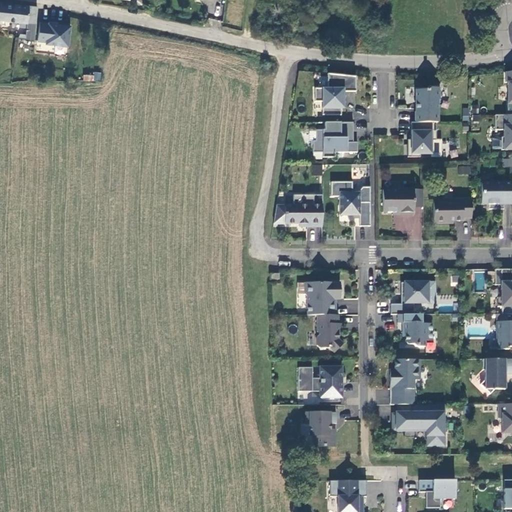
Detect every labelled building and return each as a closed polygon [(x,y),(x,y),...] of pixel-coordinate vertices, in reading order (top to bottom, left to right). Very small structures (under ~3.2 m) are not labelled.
[(0,18),(27,22),(35,23),(37,6),(0,1),(0,18)] [(25,39),(32,41),(35,23),(27,22),(25,39)] [(49,24),(40,22),(38,41),(47,42),(47,44),(68,47),(71,26),(58,25),(58,23),(49,22),(49,24)] [(328,86),(315,86),(315,100),(323,100),(323,113),(342,113),(342,106),(342,101),(344,101),(344,89),(357,90),(356,75),(328,70),(328,86)] [(429,90),(417,90),(417,122),(434,122),(439,122),(439,99),(440,99),(440,88),(431,88),(429,90)] [(511,114),(508,115),(496,115),(496,130),(504,130),(504,137),(502,137),(502,138),(493,138),(493,149),(502,149),(502,150),(511,149),(511,114)] [(316,141),(313,141),(313,153),(323,153),(323,157),(336,157),(336,152),(358,152),(358,142),(354,142),(354,122),(332,122),(332,129),(326,129),(326,130),(325,130),(316,130),(316,141)] [(437,140),(437,131),(434,131),(434,122),(417,122),(412,122),(412,140),(412,145),(408,144),(408,157),(421,157),(421,154),(432,154),(432,140),(437,140)] [(511,162),(511,158),(502,159),(502,167),(511,166),(511,162)] [(321,175),(322,165),(312,164),(311,174),(321,175)] [(458,166),(459,174),(470,173),(470,165),(458,166)] [(331,196),(340,196),(340,211),(344,215),(360,215),(360,226),(371,226),(371,187),(363,187),(359,191),(360,193),(353,193),(353,182),(331,182),(331,196)] [(489,209),(498,209),(498,204),(505,204),(511,204),(511,182),(482,183),(482,204),(490,204),(489,209)] [(415,215),(415,207),(414,190),(383,190),(383,212),(393,212),(393,211),(399,211),(399,215),(415,215)] [(414,190),(415,207),(423,207),(423,190),(414,190)] [(285,224),(300,224),(307,223),(307,226),(323,227),(323,195),(294,195),(294,205),(285,205),(285,224)] [(447,223),(447,221),(463,221),(463,218),(472,218),(472,199),(434,200),(434,223),(447,223)] [(274,223),(285,224),(285,205),(277,205),(274,223)] [(316,240),(316,231),(308,230),(307,240),(316,240)] [(511,269),(495,269),(495,285),(502,285),(502,297),(498,297),(498,307),(502,307),(503,314),(511,314),(511,269)] [(474,272),(476,290),(485,289),(483,271),(474,272)] [(308,315),(318,315),(336,315),(336,299),(336,298),(333,299),(333,294),(341,294),(341,282),(305,283),(305,294),(308,297),(308,315)] [(414,315),(414,303),(428,302),(428,293),(435,293),(435,283),(401,283),(401,294),(405,294),(405,304),(401,304),(391,304),(391,315),(398,315),(414,315)] [(339,315),(336,315),(318,315),(318,331),(320,334),(318,337),(318,346),(320,348),(330,348),(335,352),(343,344),(339,339),(339,333),(341,333),(341,324),(339,324),(339,315)] [(414,315),(398,315),(398,323),(402,323),(402,332),(406,332),(406,337),(406,342),(408,344),(413,344),(416,347),(426,347),(426,340),(433,340),(433,323),(422,323),(422,315),(414,315)] [(511,321),(497,322),(497,339),(498,340),(498,349),(509,349),(511,346),(511,321)] [(505,374),(511,374),(511,359),(483,359),(483,370),(486,370),(486,380),(481,385),(490,394),(495,389),(506,389),(505,374)] [(400,405),(414,405),(414,380),(420,380),(420,360),(395,360),(395,370),(390,370),(391,405),(400,405)] [(321,368),(321,378),(313,378),(313,368),(299,368),(299,392),(321,391),(321,398),(342,397),(342,382),(334,382),(334,378),(342,378),(342,368),(321,368)] [(443,435),(443,404),(414,405),(400,405),(400,415),(394,415),(395,429),(427,429),(427,435),(430,436),(430,446),(446,446),(446,435),(443,435)] [(511,436),(511,435),(511,404),(499,404),(499,418),(502,418),(502,433),(511,433),(511,436)] [(314,446),(336,446),(336,430),(331,430),(331,424),(337,423),(337,412),(306,413),(306,424),(310,424),(310,435),(314,435),(314,446)] [(511,477),(502,478),(502,507),(511,506),(511,477)] [(365,478),(337,478),(337,482),(329,482),(329,493),(337,493),(336,511),(361,511),(362,494),(365,494),(365,478)] [(454,478),(417,478),(417,489),(424,490),(424,505),(439,505),(439,496),(453,496),(454,478)]
